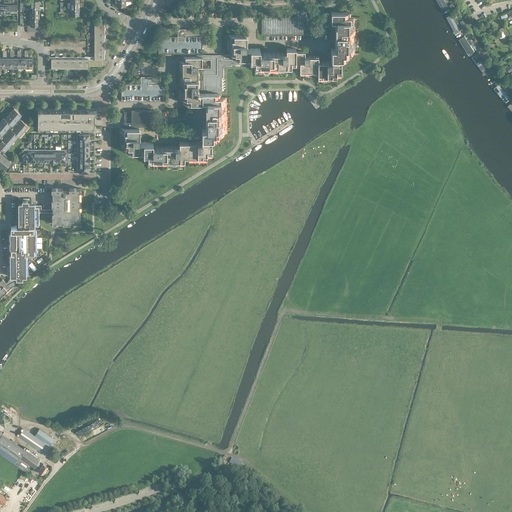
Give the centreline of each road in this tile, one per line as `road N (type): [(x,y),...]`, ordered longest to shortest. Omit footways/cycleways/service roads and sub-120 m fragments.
road 1 (track): [(438,320),(282,311),(228,453)]
road 2 (track): [(307,511),(242,460),(207,447),(209,441)]
